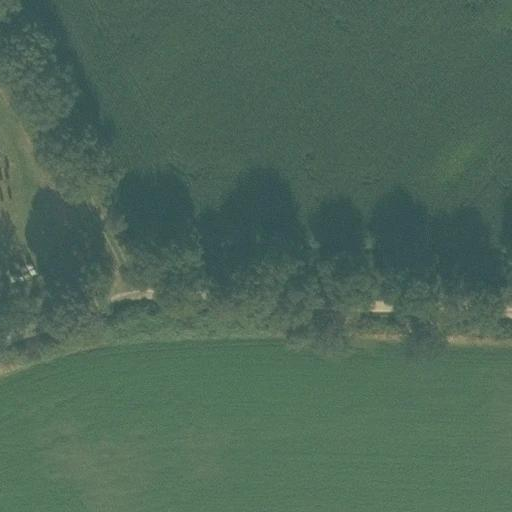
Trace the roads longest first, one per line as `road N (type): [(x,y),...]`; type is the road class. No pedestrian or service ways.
road 1 (track): [(511,312),(142,298)]
road 2 (track): [(0,37),(142,298)]
road 3 (track): [(142,298),(0,343)]
